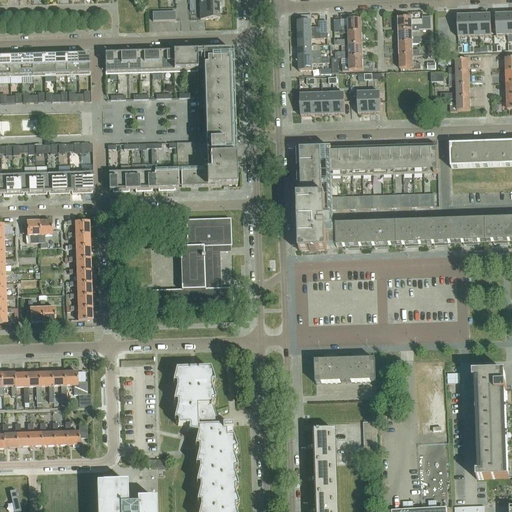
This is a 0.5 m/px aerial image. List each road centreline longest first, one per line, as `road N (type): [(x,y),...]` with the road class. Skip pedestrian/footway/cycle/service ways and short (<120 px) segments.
road 1 (residential): [(279,138),(511,127)]
road 2 (residential): [(276,7),(488,0)]
road 3 (residential): [(31,466),(101,464),(112,455),(108,348)]
road 4 (residential): [(461,260),(299,265),(284,274)]
road 5 (residential): [(285,342),(462,336)]
road 6 (unclassified): [(292,511),(285,342)]
road 7 (unclassified): [(261,342),(267,511)]
road 8 (residential): [(94,43),(100,211)]
road 9 (unclassified): [(462,336),(470,502)]
road 10 (residential): [(108,348),(261,342)]
road 11 (residential): [(0,10),(114,6),(115,43)]
road 12 (residential): [(108,211),(257,206)]
road 13 (residential): [(108,211),(108,348)]
road 14 (unclassified): [(284,274),(279,138)]
road 15 (residential): [(115,43),(251,40)]
road 16 (unclassified): [(279,138),(276,7)]
